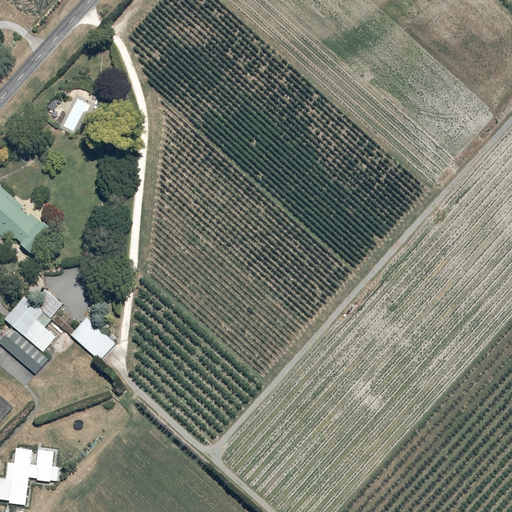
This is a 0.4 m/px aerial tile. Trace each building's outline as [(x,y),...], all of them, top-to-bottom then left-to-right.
[(27,209),(2,186),(0,188),(0,243),(2,245),(12,234),(35,254),(54,232),(34,214),(31,218),(25,212),(27,209)] [(28,296),(8,319),(46,353),(59,338),(47,328),(54,320),(52,319),(65,305),(48,289),(43,295),(48,299),(40,307),(28,296)] [(117,344),(90,317),(73,334),(101,361),(117,344)] [(13,327),(0,342),(37,373),(50,358),(13,327)] [(35,448),(19,447),(18,463),(9,462),(8,478),(0,477),(0,500),(12,501),(12,504),(23,505),(22,507),(30,507),(32,481),(38,481),(39,466),(34,465),(35,448)]
